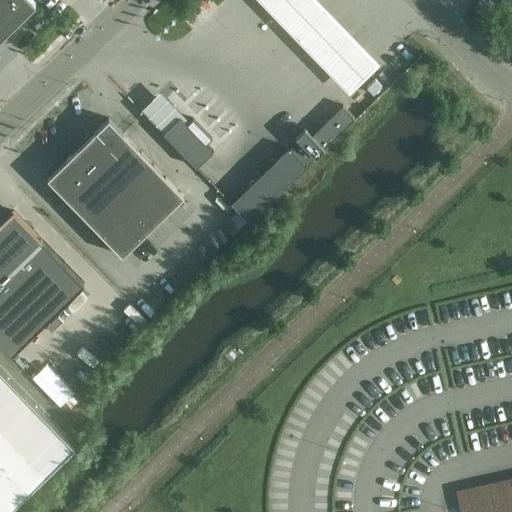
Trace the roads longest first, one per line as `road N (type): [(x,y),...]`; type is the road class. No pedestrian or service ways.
road 1 (unclassified): [(0,129),(134,0)]
road 2 (unclassified): [(511,88),(418,0)]
